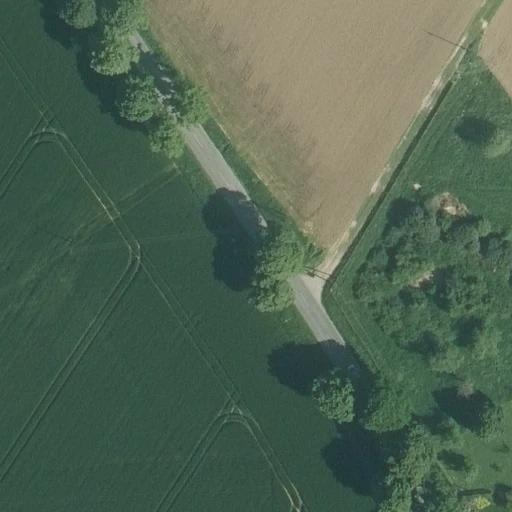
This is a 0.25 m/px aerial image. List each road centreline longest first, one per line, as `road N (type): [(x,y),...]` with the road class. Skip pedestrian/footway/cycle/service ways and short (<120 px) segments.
road 1 (secondary): [(103,0),(304,299),(430,511)]
road 2 (track): [(304,299),(326,277),(494,0)]
